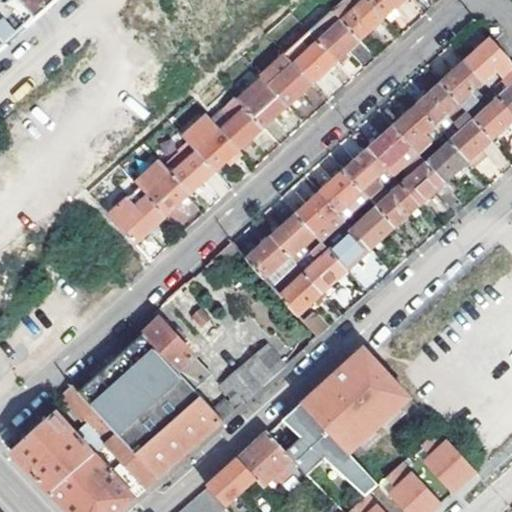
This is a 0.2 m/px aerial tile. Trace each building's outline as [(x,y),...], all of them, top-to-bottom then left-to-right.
[(0,0),(0,51),(57,0),(0,0)] [(350,0),(348,0),(335,12),(362,42),(376,29),(386,21),(366,0),(360,0),(363,3),(357,8),(350,0)] [(366,0),(386,21),(396,11),(408,0),(366,0)] [(335,12),(311,34),(337,64),(351,52),(362,42),(335,12)] [(311,34),(286,56),(313,86),(324,75),(337,64),(311,34)] [(485,82),(487,84),(493,80),(489,77),(492,74),(499,82),(511,70),(511,61),(510,58),(493,39),(479,51),(468,62),(485,82)] [(286,56),(262,78),(289,107),(300,98),(313,86),(286,56)] [(442,85),(460,104),(474,91),(485,82),(468,62),(453,75),(442,85)] [(491,89),(511,112),(511,70),(499,82),(491,89)] [(262,78),(237,100),(264,130),(279,116),(289,107),(262,78)] [(418,107),(435,127),(449,114),(460,104),(442,85),(430,96),(418,107)] [(473,119),(492,141),(503,131),(511,122),(511,112),(491,89),(481,99),(467,112),(473,119)] [(474,91),(460,104),(467,112),(481,99),(474,91)] [(237,100),(213,122),(239,152),(251,142),(264,130),(237,100)] [(460,104),(449,114),(457,121),(467,112),(460,104)] [(394,128),(412,148),(424,137),(432,130),(435,132),(437,129),(435,127),(418,107),(404,120),(394,128)] [(467,112),(457,121),(463,129),(473,119),(467,112)] [(447,139),(468,163),(480,152),(492,141),(473,119),(463,129),(453,138),(451,136),(447,139)] [(213,122),(189,143),(216,173),(227,163),(239,152),(213,122)] [(388,170),(391,173),(395,170),(393,166),(399,160),(412,148),(394,128),(378,143),(370,150),(388,170)] [(431,145),(424,137),(412,148),(419,156),(431,145)] [(425,163),(444,184),(456,173),(468,163),(447,139),(443,142),(444,144),(437,152),(425,163)] [(189,143),(164,165),(191,195),(199,188),(216,173),(189,143)] [(431,145),(419,156),(425,163),(437,152),(431,145)] [(412,148),(399,160),(406,167),(419,156),(412,148)] [(371,199),(382,189),(375,181),(388,170),(370,150),(356,163),(346,172),(364,192),(371,199)] [(239,152),(227,163),(231,168),(244,156),(239,152)] [(419,156),(406,167),(412,176),(425,163),(419,156)] [(402,185),(420,206),(432,196),(444,184),(425,163),(412,176),(402,185)] [(164,165),(139,188),(148,198),(166,218),(181,205),(191,195),(164,165)] [(322,194),(340,214),(348,207),(350,210),(354,204),(352,202),(364,192),(346,172),(336,181),(322,194)] [(378,207),(396,228),(406,219),(420,206),(402,185),(390,197),(382,189),(371,199),(378,207)] [(136,209),(148,198),(139,188),(127,199),(136,209)] [(297,217),(315,237),(330,223),(334,219),(337,222),(343,218),(340,214),(322,194),(310,205),(297,217)] [(166,218),(148,198),(136,209),(127,199),(108,216),(135,247),(157,227),(166,218)] [(371,199),(355,214),(362,223),(378,207),(371,199)] [(355,231),(372,250),(381,242),(396,228),(378,207),(362,223),(359,226),(355,231)] [(274,238),(295,262),(298,259),(296,255),(315,237),(297,217),(282,231),(274,238)] [(359,226),(351,218),(347,221),(355,231),(359,226)] [(322,245),(347,273),(362,259),(372,250),(355,231),(347,221),(337,231),(322,245)] [(337,231),(330,223),(315,237),(322,245),(337,231)] [(150,236),(136,248),(150,263),(164,251),(150,236)] [(249,261),(267,281),(280,269),(287,263),(290,265),(295,262),(274,238),(260,251),(249,261)] [(511,238),(495,253),(511,275),(511,238)] [(306,274),(324,294),(337,282),(347,273),(322,245),(301,263),(309,270),(306,274)] [(465,260),(387,332),(428,381),(505,307),(465,260)] [(299,266),(295,269),(302,277),(306,274),(299,266)] [(267,281),(274,289),(287,277),(280,269),(267,281)] [(281,297),(299,317),(314,303),(324,294),(306,274),(302,277),(293,285),(281,297)] [(293,285),(287,277),(274,289),(281,297),(293,285)] [(204,330),(213,317),(199,306),(189,319),(204,330)] [(312,315),(304,322),(318,338),(329,328),(317,315),(312,315)] [(212,375),(185,344),(189,340),(182,332),(178,336),(163,320),(145,336),(195,392),(212,375)] [(191,449),(222,421),(216,414),(195,392),(145,336),(117,361),(81,394),(118,434),(158,478),(191,449)] [(284,350),(276,342),(271,347),(268,344),(221,387),(233,399),(216,414),(222,421),(262,386),(287,365),(278,355),(284,350)] [(318,391),(305,403),(346,452),(410,398),(366,349),(350,363),(318,391)] [(511,352),(441,414),(474,454),(511,418),(511,352)] [(79,436),(59,414),(13,454),(18,460),(51,494),(96,454),(106,444),(118,434),(81,394),(74,385),(60,398),(82,423),(85,421),(90,425),(79,436)] [(305,403),(284,421),(300,437),(285,453),(291,460),(305,476),(323,459),(361,498),(369,492),(375,487),(346,452),(305,403)] [(440,430),(422,445),(435,460),(430,465),(443,480),(449,475),(459,487),(477,471),(440,430)] [(96,454),(51,494),(56,499),(67,511),(119,511),(158,478),(118,434),(106,444),(122,462),(112,471),(96,454)] [(260,484),(261,485),(271,477),(277,483),(283,479),(277,471),(283,466),(291,460),(285,453),(268,435),(254,448),(239,460),(260,484)] [(227,506),(232,511),(246,511),(250,509),(242,499),(260,484),(239,460),(225,472),(209,487),(227,506)] [(404,461),(387,476),(400,492),(394,497),(408,511),(413,507),(418,511),(431,511),(441,503),(404,461)] [(290,474),(283,466),(277,471),(283,479),(290,474)] [(449,475),(443,480),(454,493),(457,490),(459,487),(449,475)] [(209,487),(179,511),(219,511),(227,506),(209,487)] [(269,494),(280,506),(288,500),(277,487),(269,494)] [(385,511),(369,492),(361,498),(351,507),(354,511),(385,511)]
